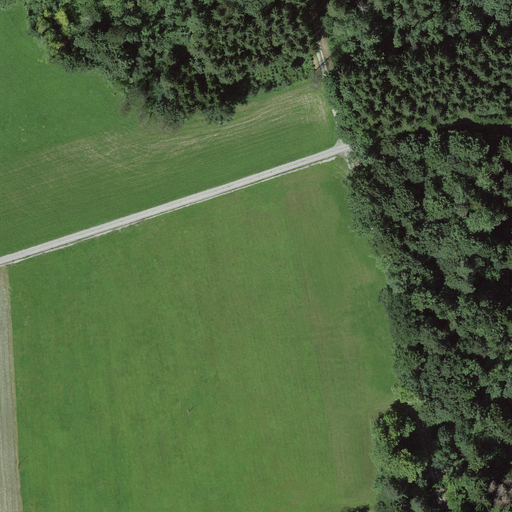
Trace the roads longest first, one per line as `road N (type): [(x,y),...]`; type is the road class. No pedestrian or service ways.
road 1 (track): [(310,0),(345,147),(394,282),(443,511)]
road 2 (track): [(345,147),(0,265)]
road 3 (track): [(345,147),(468,118),(511,116)]
